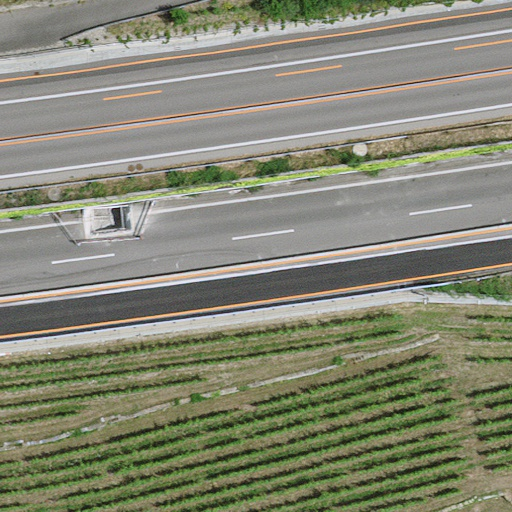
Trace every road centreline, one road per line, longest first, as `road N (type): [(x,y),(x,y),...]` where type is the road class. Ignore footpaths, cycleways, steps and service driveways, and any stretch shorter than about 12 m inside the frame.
road 1 (motorway): [(511,63),(0,136)]
road 2 (motorway): [(0,271),(511,201)]
